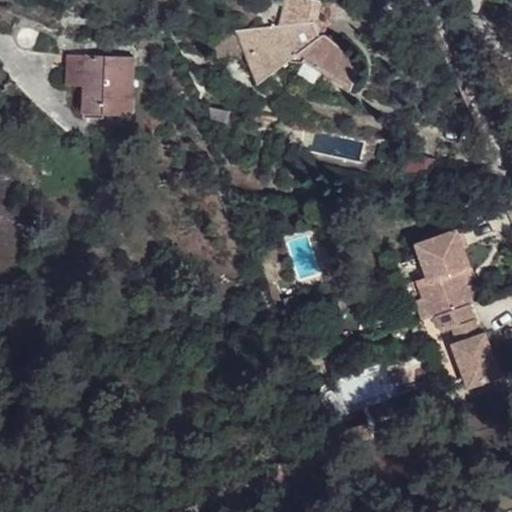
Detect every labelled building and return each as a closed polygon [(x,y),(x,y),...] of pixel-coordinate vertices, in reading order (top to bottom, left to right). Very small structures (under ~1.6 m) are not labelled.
[(312,18),(319,1),(312,0),(277,0),(271,21),(230,27),(250,84),(288,59),(345,97),(355,68),(322,37),(317,38),(310,18),(312,18)] [(82,110),(130,115),(134,57),(86,53),(82,110)] [(52,177),(54,147),(40,146),(37,175),(52,177)] [(52,177),(62,178),(65,148),(54,147),(52,177)] [(458,265),(469,261),(456,225),(413,241),(424,275),(416,278),(421,294),(428,313),(433,312),(465,300),(470,299),(462,276),(458,265)] [(473,272),(469,261),(458,265),(462,276),(473,272)] [(420,316),(428,313),(421,294),(412,297),(420,316)] [(476,330),(465,300),(433,312),(439,327),(450,324),(455,340),(450,342),(464,384),(495,373),(480,328),(476,330)]
